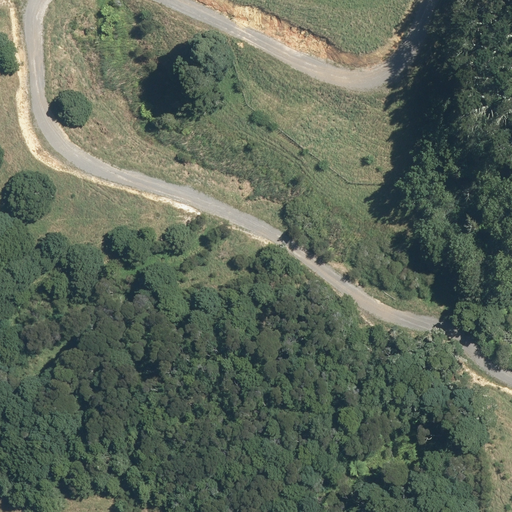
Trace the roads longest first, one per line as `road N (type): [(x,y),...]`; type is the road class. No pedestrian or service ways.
road 1 (track): [(511,374),(494,369),(270,209),(140,172),(63,132),(49,113),(39,0)]
road 2 (track): [(165,0),(322,82),(354,84),(400,66),(420,36),(428,0)]
